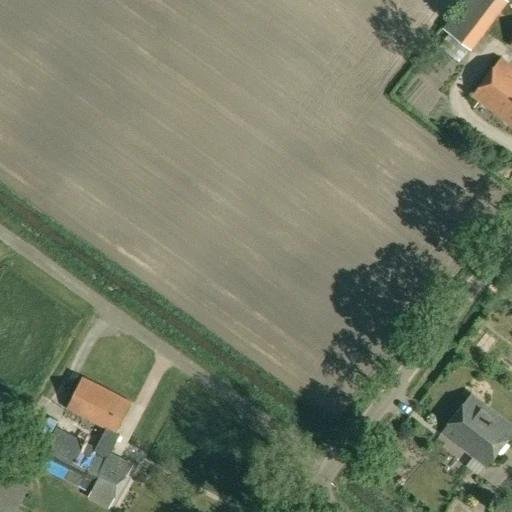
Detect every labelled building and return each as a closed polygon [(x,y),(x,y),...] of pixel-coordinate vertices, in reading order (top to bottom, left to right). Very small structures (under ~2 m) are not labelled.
[(462,0),(442,26),(471,50),(508,1),(507,0),(462,0)] [(472,96),(511,125),(511,67),(500,59),(472,96)] [(88,496),(110,508),(132,465),(110,453),(119,435),(116,433),(132,403),(82,377),(66,408),(106,429),(95,449),(56,428),(37,465),(90,493),(88,496)] [(442,432),(487,466),(511,433),(511,424),(471,394),(442,432)] [(178,430),(189,439),(200,425),(188,417),(178,430)] [(0,511),(16,511),(28,487),(0,474),(0,511)]
